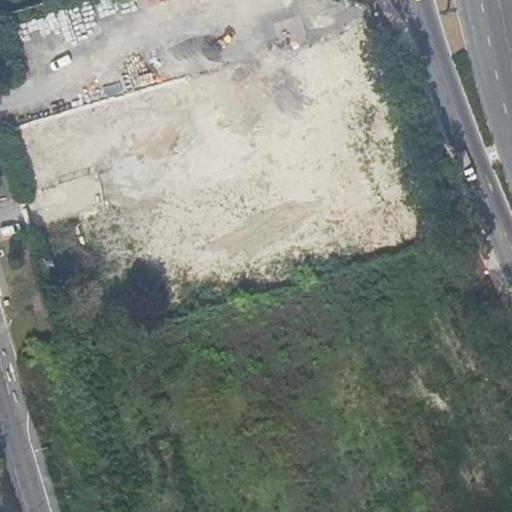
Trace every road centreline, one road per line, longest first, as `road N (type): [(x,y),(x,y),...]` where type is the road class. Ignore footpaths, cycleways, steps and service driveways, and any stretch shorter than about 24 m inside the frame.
road 1 (secondary): [(400,0),(448,145),(511,297)]
road 2 (unclassified): [(46,511),(0,358)]
